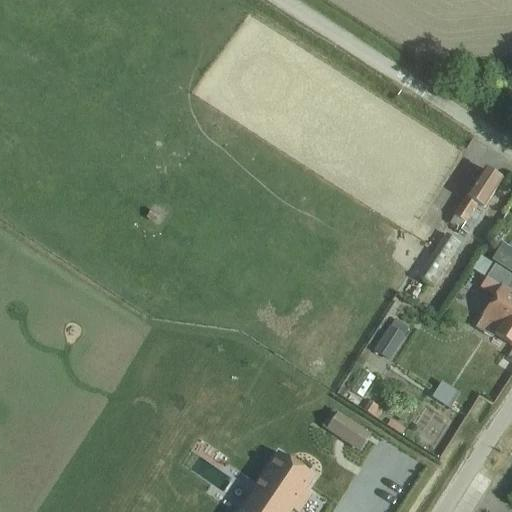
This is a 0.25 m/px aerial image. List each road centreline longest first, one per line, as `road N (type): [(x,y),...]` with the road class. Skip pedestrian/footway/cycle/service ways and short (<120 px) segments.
road 1 (unclassified): [(409,81),(281,0)]
road 2 (residential): [(444,511),(511,407)]
road 3 (residential): [(511,147),(409,81)]
